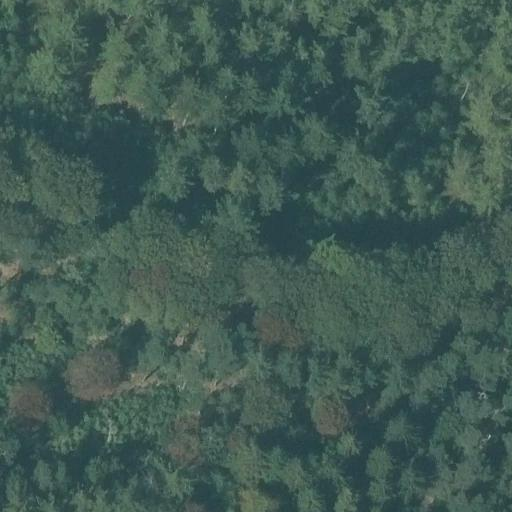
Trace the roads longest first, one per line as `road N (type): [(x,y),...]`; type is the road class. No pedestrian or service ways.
road 1 (track): [(0,206),(221,312),(300,335),(401,351),(511,305)]
road 2 (unknown): [(172,511),(185,463),(252,410),(465,379),(511,355)]
